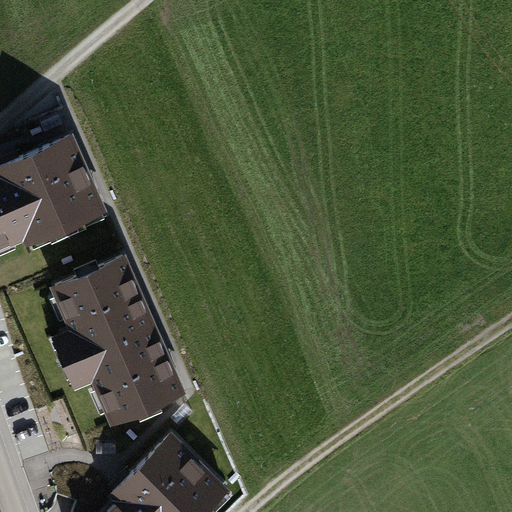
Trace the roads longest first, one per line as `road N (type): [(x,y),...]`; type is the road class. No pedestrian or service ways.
road 1 (track): [(511,321),(294,465),(246,511)]
road 2 (track): [(0,137),(33,90),(143,0)]
